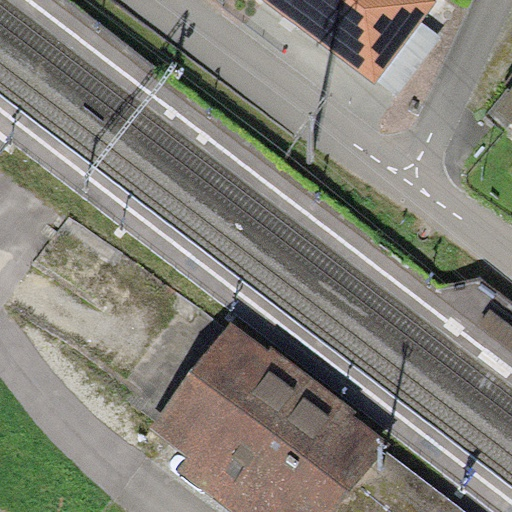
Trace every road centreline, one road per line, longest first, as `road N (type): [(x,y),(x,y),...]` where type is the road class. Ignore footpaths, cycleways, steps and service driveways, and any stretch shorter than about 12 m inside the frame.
road 1 (residential): [(165,0),(405,181)]
road 2 (residential): [(405,181),(491,0)]
road 3 (residential): [(405,181),(511,264)]
